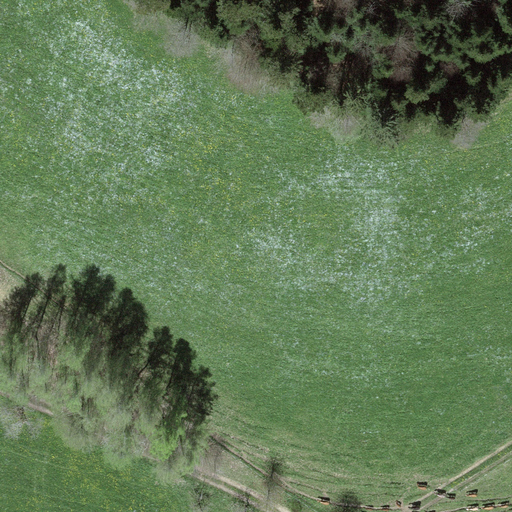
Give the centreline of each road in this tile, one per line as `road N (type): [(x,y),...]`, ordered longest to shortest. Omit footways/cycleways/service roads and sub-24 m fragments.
road 1 (track): [(511,95),(437,114),(313,97),(163,0)]
road 2 (track): [(0,392),(267,511)]
road 3 (track): [(407,511),(511,444)]
